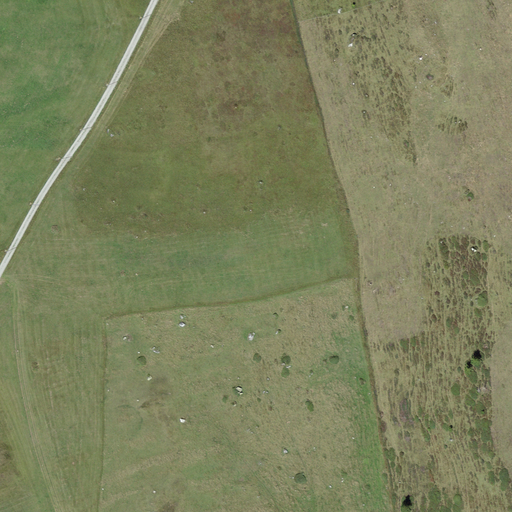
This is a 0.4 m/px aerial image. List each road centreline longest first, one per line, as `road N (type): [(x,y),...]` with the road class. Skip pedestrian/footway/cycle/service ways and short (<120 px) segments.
road 1 (track): [(0,271),(153,0)]
road 2 (track): [(0,282),(12,291),(22,382),(60,511)]
